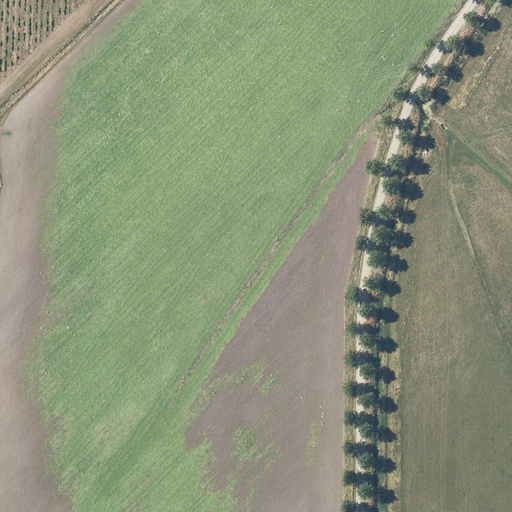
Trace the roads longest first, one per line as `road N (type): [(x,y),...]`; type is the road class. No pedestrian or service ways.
road 1 (track): [(361,511),(358,379),(369,256),(400,123),(474,0)]
road 2 (track): [(0,95),(95,0)]
